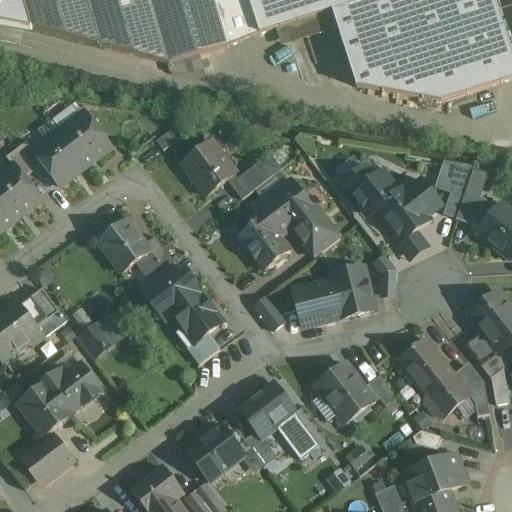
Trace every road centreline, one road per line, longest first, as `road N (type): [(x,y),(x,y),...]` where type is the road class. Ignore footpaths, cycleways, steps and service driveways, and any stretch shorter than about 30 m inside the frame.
road 1 (residential): [(0,279),(137,178),(272,350)]
road 2 (residential): [(272,350),(59,511)]
road 3 (residential): [(272,350),(384,331),(424,305),(431,273)]
